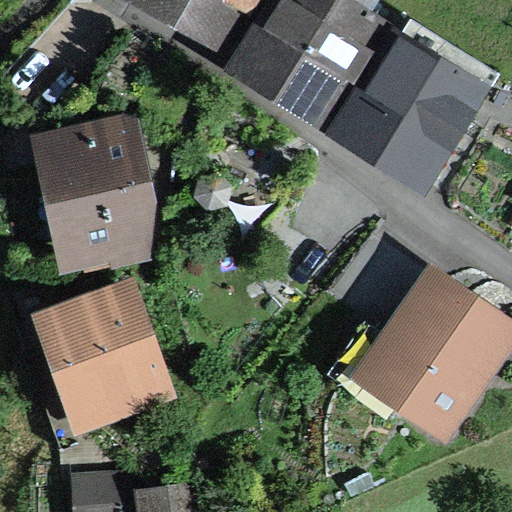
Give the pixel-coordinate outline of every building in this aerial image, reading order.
[(155,0),(219,35),(228,21),(238,26),(253,0),(155,0)] [(342,0),(284,0),(243,66),(313,110),(371,18),(342,0)] [(403,39),(345,130),(415,174),(473,82),(403,39)] [(53,146),(78,249),(146,233),(122,133),(114,131),(53,146)] [(434,275),(373,361),(409,387),(401,399),(440,427),(509,328),(434,275)] [(49,314),(84,413),(86,409),(163,383),(132,293),(53,316),(49,314)] [(82,484),(82,511),(122,511),(122,483),(82,484)] [(148,492),(150,511),(191,511),(189,487),(148,492)]
